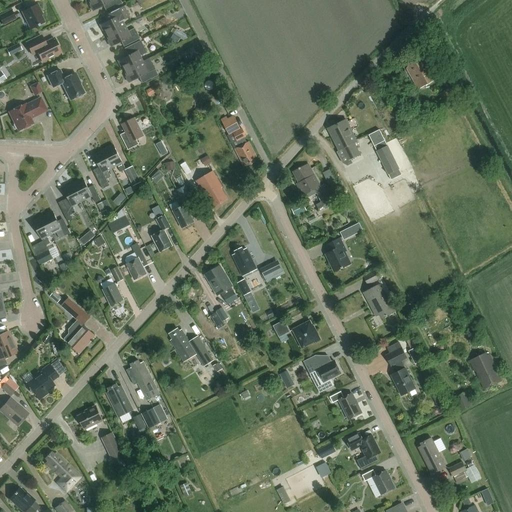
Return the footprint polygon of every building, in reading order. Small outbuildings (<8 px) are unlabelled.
[(88,0),(91,5),(89,6),(92,11),(103,6),(106,12),(121,4),(119,0),(88,0)] [(31,30),(44,23),(38,11),(40,10),(37,5),(22,12),(31,30)] [(123,27),(124,26),(121,21),(128,17),(123,7),(107,15),(104,17),(106,22),(99,25),(102,31),(103,30),(106,36),(123,27)] [(12,10),(0,15),(0,19),(3,25),(16,18),(12,10)] [(124,26),(123,27),(106,36),(109,41),(107,41),(110,47),(121,42),(123,47),(139,39),(134,29),(127,32),(124,26)] [(176,29),(172,35),(175,36),(179,39),(180,40),(182,41),(190,37),(184,34),(178,30),(176,29)] [(42,62),(61,53),(54,38),(40,45),(36,38),(26,43),(32,55),(37,53),(42,62)] [(124,71),(142,62),(139,57),(146,53),(140,41),(124,49),(128,56),(117,61),(120,67),(121,66),(124,71)] [(21,49),(18,43),(6,49),(9,55),(21,49)] [(191,52),(183,56),(186,61),(194,58),(191,52)] [(418,90),(437,79),(424,56),(422,58),(420,55),(406,63),(409,67),(406,69),(418,90)] [(202,56),(192,61),(195,66),(204,61),(202,56)] [(149,59),(143,62),(148,73),(154,70),(152,65),(149,59)] [(157,76),(154,70),(148,73),(143,62),(142,62),(124,71),(126,77),(125,77),(128,83),(141,77),(144,82),(157,76)] [(59,70),(47,76),(52,88),(61,84),(70,101),(84,94),(74,74),(64,79),(59,70)] [(38,82),(30,86),(35,96),(43,92),(38,82)] [(154,87),(146,91),(149,97),(157,93),(154,87)] [(457,103),(449,89),(440,93),(448,108),(457,103)] [(32,117),(46,111),(40,99),(25,106),(24,104),(9,112),(15,123),(14,124),(13,126),(15,129),(17,130),(18,129),(19,131),(32,124),(29,118),(32,117)] [(226,117),(220,120),(223,126),(229,136),(228,136),(235,150),(242,164),(245,163),(247,167),(255,163),(253,159),(256,157),(249,143),(246,144),(243,138),(245,137),(241,129),(239,129),(234,120),(233,117),(227,119),(226,117)] [(128,136),(122,139),(128,150),(139,145),(136,140),(143,136),(134,119),(122,125),(128,136)] [(349,160),(360,155),(350,137),(353,135),(346,121),(329,130),(340,151),(343,149),(349,160)] [(399,162),(388,140),(378,146),(389,167),(399,162)] [(104,151),(112,168),(117,165),(120,173),(126,170),(114,146),(104,151)] [(108,170),(112,168),(104,151),(94,156),(103,174),(96,177),(103,189),(109,186),(106,180),(111,177),(108,170)] [(209,157),(202,160),(206,167),(212,163),(209,157)] [(188,161),(184,163),(188,173),(192,172),(188,161)] [(175,163),(167,163),(168,171),(176,170),(175,163)] [(133,166),(125,170),(133,186),(141,182),(133,166)] [(321,187),(310,167),(305,169),(304,167),(296,172),(296,171),(293,173),(298,183),(296,184),(304,200),(317,193),(321,203),(317,205),(319,210),(325,207),(326,209),(330,207),(328,203),(332,201),(324,186),(321,187)] [(399,169),(389,175),(391,180),(402,175),(399,169)] [(329,171),(324,173),(329,183),(334,181),(329,171)] [(196,181),(200,187),(206,197),(207,197),(214,208),(228,200),(221,188),(222,188),(213,172),(196,181)] [(73,184),(82,201),(92,196),(95,203),(101,200),(93,186),(88,188),(83,179),(73,184)] [(70,215),(75,213),(72,206),(82,201),(73,184),(63,189),(68,198),(62,201),(70,215)] [(184,204),(190,201),(182,186),(176,189),(181,198),(184,204)] [(122,195),(115,203),(118,207),(126,198),(122,195)] [(193,222),(184,204),(181,198),(176,200),(180,208),(173,211),(182,228),(193,222)] [(293,212),(302,208),(299,203),(298,204),(296,200),(291,203),(293,206),(291,207),(293,212)] [(106,210),(102,203),(97,205),(100,212),(106,210)] [(159,206),(152,209),(157,219),(164,216),(159,206)] [(53,212),(43,217),(51,234),(56,232),(59,239),(70,234),(68,229),(63,232),(53,212)] [(125,216),(108,224),(113,234),(130,225),(125,216)] [(164,230),(170,227),(164,216),(157,219),(156,220),(162,231),(152,236),(160,252),(172,246),(164,230)] [(43,217),(33,222),(45,246),(50,244),(47,236),(51,234),(43,217)] [(357,224),(351,227),(354,233),(360,230),(357,224)] [(85,235),(80,240),(84,245),(90,241),(85,235)] [(102,237),(94,241),(98,248),(106,244),(102,237)] [(351,265),(345,252),(346,252),(340,238),(327,244),(331,252),(326,254),(335,272),(351,265)] [(134,280),(146,274),(140,262),(145,260),(137,244),(131,247),(138,259),(126,264),(134,280)] [(243,277),(257,270),(246,249),(243,251),(242,248),(235,252),(236,254),(233,256),(243,277)] [(53,259),(48,250),(36,256),(40,265),(53,259)] [(269,265),(262,268),(267,279),(274,275),(269,265)] [(227,305),(238,299),(232,291),(230,288),(232,287),(220,266),(204,275),(215,294),(219,292),(227,305)] [(124,280),(117,268),(111,271),(118,283),(124,280)] [(377,270),(363,277),(368,286),(381,279),(377,270)] [(251,292),(245,280),(237,283),(244,296),(251,292)] [(111,306),(123,300),(115,284),(103,290),(111,306)] [(382,319),(395,312),(381,285),(364,293),(376,317),(380,314),(382,319)] [(54,291),(50,297),(57,303),(62,298),(54,291)] [(69,299),(62,306),(76,318),(82,311),(69,299)] [(222,322),(228,318),(222,308),(216,312),(210,316),(218,330),(224,326),(222,322)] [(272,311),(267,314),(270,319),(275,316),(272,311)] [(317,333),(310,320),(292,330),(302,348),(315,341),(316,342),(321,340),(317,333)] [(289,333),(284,321),(273,327),(279,338),(289,333)] [(80,354),(96,336),(83,325),(67,343),(80,354)] [(184,362),(197,354),(182,330),(179,332),(178,329),(169,335),(173,340),(170,341),(184,362)] [(0,347),(12,342),(8,331),(0,334),(0,347)] [(47,345),(52,337),(47,334),(42,341),(47,345)] [(408,352),(415,364),(422,360),(416,348),(417,347),(412,339),(407,342),(411,350),(408,352)] [(0,366),(6,364),(4,358),(17,353),(12,342),(0,347),(0,366)] [(395,364),(399,371),(391,375),(401,396),(415,389),(401,361),(407,358),(399,342),(387,348),(390,354),(386,356),(391,366),(395,364)] [(214,361),(206,348),(199,353),(207,366),(214,361)] [(484,388),(501,380),(489,355),(485,356),(484,354),(470,361),(474,372),(476,371),(484,388)] [(315,356),(304,362),(310,374),(317,370),(323,382),(330,378),(331,378),(341,373),(335,361),(332,362),(321,368),(315,356)] [(140,364),(138,361),(130,365),(131,368),(126,370),(134,385),(138,384),(147,401),(159,395),(143,362),(140,364)] [(219,363),(213,366),(217,373),(223,369),(219,363)] [(25,383),(29,388),(38,401),(47,394),(46,393),(54,387),(51,382),(58,377),(49,365),(25,383)] [(317,370),(310,374),(320,393),(334,386),(335,386),(331,378),(330,378),(323,382),(317,370)] [(15,391),(5,383),(0,388),(10,397),(15,391)] [(133,410),(123,388),(121,386),(118,387),(116,384),(108,388),(109,391),(106,393),(119,418),(133,410)] [(248,390),(241,393),(244,399),(250,395),(248,390)] [(349,419),(349,420),(361,413),(351,394),(344,397),(341,391),(329,397),(333,403),(339,400),(349,419)] [(466,394),(465,392),(453,398),(459,411),(471,405),(468,399),(471,398),(469,392),(466,394)] [(299,406),(308,403),(304,395),(296,399),(299,406)] [(10,399),(0,409),(0,411),(17,427),(28,414),(10,399)] [(84,430),(103,421),(96,406),(89,410),(90,411),(78,417),(79,418),(78,419),(77,421),(79,424),(81,425),(82,424),(84,430)] [(161,423),(153,408),(141,414),(148,429),(149,429),(155,426),(161,423)] [(148,432),(140,415),(133,418),(139,431),(136,433),(137,437),(148,432)] [(125,458),(113,433),(101,439),(114,464),(125,458)] [(375,456),(381,453),(372,435),(363,439),(359,433),(346,440),(352,450),(360,446),(366,457),(367,460),(375,456)] [(432,474),(446,466),(431,438),(420,444),(422,446),(419,448),(432,474)] [(331,443),(326,446),(330,453),(335,451),(331,443)] [(330,453),(326,446),(320,449),(324,456),(330,453)] [(469,448),(462,451),(465,460),(473,457),(469,448)] [(51,453),(44,459),(47,461),(45,463),(60,478),(64,482),(59,487),(66,494),(81,479),(74,472),(55,453),(53,455),(51,453)] [(366,457),(357,462),(362,471),(379,462),(375,456),(367,460),(366,457)] [(462,462),(449,468),(453,477),(456,482),(465,478),(463,472),(466,471),(462,462)] [(373,470),(362,475),(365,482),(373,478),(382,495),(395,488),(386,471),(376,475),(373,470)] [(180,486),(185,497),(192,494),(187,483),(180,486)] [(284,503),(291,499),(284,486),(277,489),(284,503)] [(22,511),(24,511),(33,503),(33,502),(19,488),(9,499),(22,511)] [(490,497),(487,490),(481,494),(484,500),(490,497)] [(469,498),(462,501),(465,507),(471,504),(469,498)] [(73,511),(65,500),(53,509),(55,511),(73,511)] [(357,502),(348,506),(351,511),(360,511),(359,509),(360,509),(357,502)] [(24,511),(34,511),(35,511),(38,508),(33,503),(24,511)] [(406,511),(402,503),(387,511),(406,511)]
